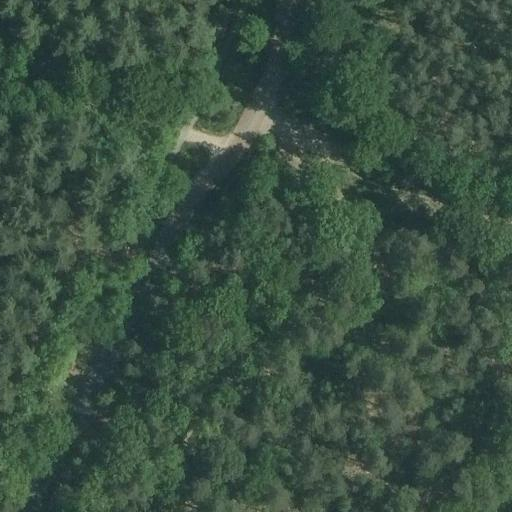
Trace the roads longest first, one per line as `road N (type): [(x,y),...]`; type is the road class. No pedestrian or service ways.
road 1 (tertiary): [(25,511),(181,207),(241,141),(287,0)]
road 2 (track): [(241,141),(185,134),(0,79)]
